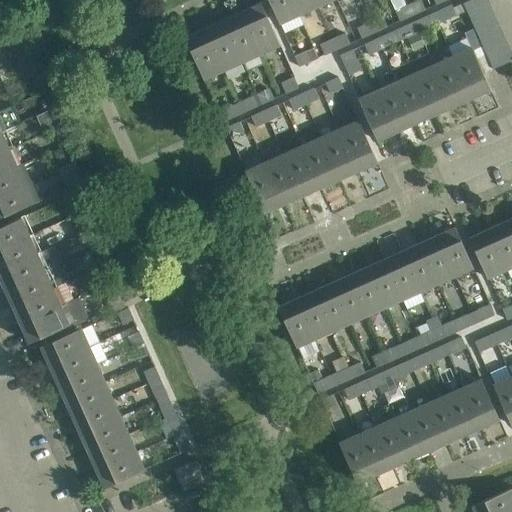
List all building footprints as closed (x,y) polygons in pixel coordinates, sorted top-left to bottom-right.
[(299,14),(292,0),(269,0),(279,23),(299,14)] [(317,6),(314,0),(292,0),(299,14),(317,6)] [(403,0),(390,0),(395,9),(405,5),(403,0)] [(420,0),(417,0),(407,5),(412,15),(425,9),(420,0)] [(490,4),(488,0),(468,0),(463,2),(468,14),(490,4)] [(242,11),(261,53),(280,45),(261,2),(242,11)] [(451,4),(438,10),(443,21),(456,15),(451,4)] [(473,24),(495,15),(490,4),(468,14),(473,24)] [(399,21),(412,15),(407,5),(395,10),(399,21)] [(223,19),(242,62),(261,53),(242,11),(223,19)] [(414,21),(419,32),(432,26),(427,15),(414,21)] [(478,35),(500,25),(495,15),(473,24),(478,35)] [(374,32),(387,26),(382,16),(370,21),(374,32)] [(242,62),(223,19),(204,28),(223,70),(242,62)] [(374,32),(370,21),(357,27),(361,38),(374,32)] [(414,21),(402,26),(407,37),(419,32),(414,21)] [(483,46),(505,36),(500,25),(478,35),(483,46)] [(223,70),(204,28),(185,37),(204,79),(223,70)] [(0,33),(0,46),(7,43),(11,42),(6,31),(0,33)] [(345,32),(332,38),(337,49),(350,43),(345,32)] [(389,32),(376,38),(381,49),(394,43),(389,32)] [(488,57),(510,47),(505,36),(483,46),(486,54),(488,57)] [(324,55),(337,49),(332,38),(320,44),(324,55)] [(376,38),(364,44),(369,54),(381,49),(376,38)] [(471,98),(490,89),(483,73),(493,68),(488,57),(486,54),(477,58),(471,47),(452,55),(471,98)] [(488,57),(493,68),(511,59),(511,51),(510,47),(488,57)] [(339,55),(344,65),(357,60),(352,49),(339,55)] [(299,66),(312,60),(307,50),(294,56),(299,66)] [(452,55),(433,64),(452,106),(471,98),(452,55)] [(433,64),(415,72),(434,115),(452,106),(433,64)] [(415,72),(396,81),(415,123),(434,115),(415,72)] [(338,76),(325,82),(330,93),(343,87),(338,76)] [(298,87),(294,77),(281,83),(286,93),(298,87)] [(19,81),(4,88),(7,95),(22,88),(19,81)] [(396,81),(377,89),(396,132),(415,123),(396,81)] [(314,87),(301,93),(305,104),(318,98),(314,87)] [(269,88),(256,94),(261,104),(274,99),(269,88)] [(358,98),(377,140),(396,132),(377,89),(358,98)] [(293,109),(305,104),(301,93),(288,99),(293,109)] [(248,110),(261,104),(256,94),(244,100),(248,110)] [(263,110),(268,121),(281,115),(276,104),(263,110)] [(224,121),(236,116),(231,105),(219,111),(224,121)] [(263,110),(251,116),(256,126),(268,121),(263,110)] [(358,120),(339,128),(358,171),(377,162),(358,120)] [(226,127),(231,138),(244,132),(239,121),(226,127)] [(339,128),(320,137),(339,179),(358,171),(339,128)] [(0,152),(13,146),(5,129),(0,131),(0,152)] [(320,137),(301,145),(320,187),(339,179),(320,137)] [(301,145),(283,154),(302,196),(320,187),(301,145)] [(0,173),(21,164),(13,146),(0,152),(0,173)] [(283,154),(264,162),(283,204),(302,196),(283,154)] [(245,171),(264,213),(283,204),(264,162),(245,171)] [(0,194),(29,182),(21,164),(0,173),(0,194)] [(0,216),(37,200),(29,182),(0,194),(0,216)] [(0,247),(33,233),(24,215),(0,226),(0,247)] [(505,269),(511,266),(511,236),(505,221),(487,229),(505,269)] [(437,235),(455,275),(473,267),(455,226),(437,235)] [(487,277),(505,269),(487,229),(469,237),(487,277)] [(33,233),(0,247),(0,269),(41,251),(33,233)] [(419,242),(438,283),(455,275),(437,235),(419,242)] [(402,250),(420,291),(438,283),(419,242),(402,250)] [(384,258),(402,299),(420,291),(402,250),(384,258)] [(41,251),(0,269),(0,276),(5,288),(49,269),(41,251)] [(367,266),(385,307),(402,299),(384,258),(367,266)] [(349,274),(367,315),(385,307),(367,266),(349,274)] [(49,269),(5,288),(13,306),(56,286),(49,269)] [(331,282),(350,323),(367,315),(349,274),(331,282)] [(314,290),(332,331),(350,323),(331,282),(314,290)] [(113,283),(102,288),(110,305),(121,300),(113,283)] [(56,286),(13,306),(21,323),(64,304),(56,286)] [(332,331),(314,290),(296,298),(314,338),(332,331)] [(64,304),(21,323),(29,340),(29,342),(48,333),(73,322),(81,319),(87,316),(78,298),(74,299),(72,300),(64,304)] [(314,338),(296,298),(278,306),(296,347),(314,338)] [(494,315),(489,304),(477,310),(482,320),(494,315)] [(507,319),(511,317),(511,304),(502,309),(507,319)] [(128,308),(118,312),(123,324),(134,320),(128,308)] [(459,330),(470,325),(465,315),(454,320),(459,330)] [(447,336),(459,330),(454,320),(442,325),(447,336)] [(503,341),(511,336),(511,330),(509,325),(498,330),(503,341)] [(81,327),(41,345),(49,364),(89,345),(81,327)] [(424,346),(435,341),(430,330),(419,336),(424,346)] [(144,342),(139,331),(128,336),(133,347),(144,342)] [(475,341),(479,351),(491,346),(487,335),(475,341)] [(411,352),(424,346),(419,336),(407,341),(411,352)] [(461,336),(449,342),(454,352),(466,347),(461,336)] [(149,355),(144,342),(133,347),(139,359),(149,355)] [(97,363),(89,345),(49,364),(57,381),(97,363)] [(388,362),(400,357),(395,346),(384,351),(388,362)] [(426,352),(431,362),(442,357),(438,347),(426,352)] [(376,367),(388,362),(384,351),(372,357),(376,367)] [(426,352),(414,357),(419,368),(431,362),(426,352)] [(353,378),(365,372),(360,362),(348,367),(353,378)] [(391,368),(395,378),(407,373),(403,362),(391,368)] [(97,363),(57,381),(65,399),(105,381),(97,363)] [(144,371),(149,382),(160,377),(154,366),(144,371)] [(353,378),(348,367),(337,372),(341,383),(353,378)] [(391,368),(373,376),(381,393),(399,385),(395,378),(391,368)] [(493,384),(511,424),(511,377),(511,376),(493,384)] [(165,390),(160,377),(149,382),(155,395),(165,390)] [(318,393),(330,388),(325,377),(313,383),(318,393)] [(368,378),(355,384),(360,394),(372,389),(368,378)] [(463,386),(481,427),(499,418),(481,378),(463,386)] [(113,398),(105,381),(65,399),(72,416),(113,398)] [(349,399),(360,394),(355,384),(344,389),(349,399)] [(445,394),(463,435),(481,427),(463,386),(445,394)] [(320,399),(325,410),(337,404),(332,394),(320,399)] [(427,402),(446,443),(463,435),(445,394),(427,402)] [(80,434),(121,416),(113,398),(72,416),(80,434)] [(160,406),(165,417),(175,413),(170,401),(160,406)] [(410,410),(428,451),(446,443),(427,402),(410,410)] [(392,418),(411,459),(428,451),(410,410),(392,418)] [(181,425),(175,413),(165,417),(170,430),(181,425)] [(129,434),(121,416),(80,434),(88,452),(129,434)] [(375,426),(393,467),(411,459),(392,418),(375,426)] [(357,434),(375,475),(393,467),(375,426),(357,434)] [(96,469),(137,451),(129,434),(88,452),(96,469)] [(339,442),(357,483),(375,475),(357,434),(339,442)] [(191,448),(186,436),(175,441),(181,453),(191,448)] [(145,469),(137,451),(96,469),(104,487),(145,469)] [(196,459),(173,469),(183,491),(206,481),(196,459)] [(475,511),(507,511),(511,510),(511,486),(472,505),(475,511)]
